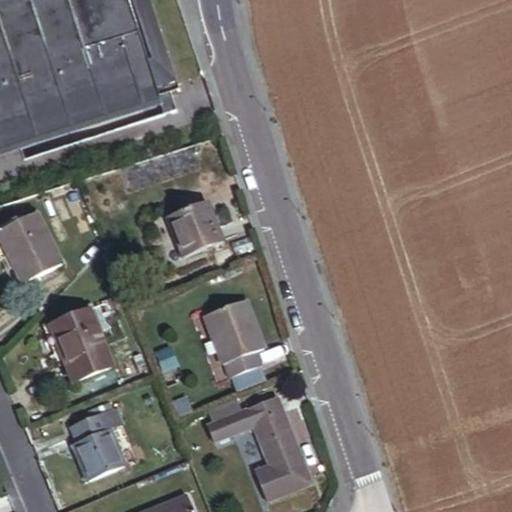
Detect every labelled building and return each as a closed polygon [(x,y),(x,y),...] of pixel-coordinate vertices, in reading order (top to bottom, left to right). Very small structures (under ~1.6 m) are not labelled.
[(0,0),(0,161),(161,110),(155,92),(0,140),(0,7),(22,0),(0,0)] [(178,95),(148,0),(22,0),(0,7),(0,140),(155,92),(161,110),(163,117),(176,113),(171,97),(178,95)] [(187,260),(224,245),(209,207),(172,222),(187,260)] [(65,273),(39,217),(1,234),(26,290),(65,273)] [(234,381),(266,368),(260,355),(267,352),(248,303),(209,318),(234,381)] [(114,370),(91,313),(54,328),(70,369),(77,385),(114,370)] [(70,369),(54,328),(44,332),(60,373),(70,369)] [(291,391),(288,383),(274,389),(277,397),(291,391)] [(314,487),(280,400),(242,415),(237,402),(210,412),(215,425),(209,428),(216,445),(255,430),(270,469),(256,474),(268,505),(314,487)] [(77,426),(113,412),(111,406),(75,421),(77,426)] [(125,470),(110,433),(123,428),(116,410),(113,412),(77,426),(71,429),(77,446),(75,447),(90,484),(125,470)] [(194,511),(188,497),(150,511),(194,511)]
